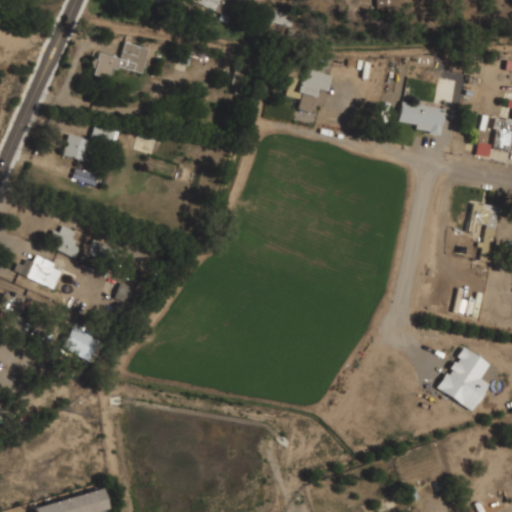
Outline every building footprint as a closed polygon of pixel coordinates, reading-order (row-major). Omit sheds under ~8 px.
[(233,3),(225,0),(187,0),(187,1),(229,15),(233,3)] [(290,19),(284,19),(285,11),(266,9),(265,22),(290,24),(290,19)] [(147,47),(123,42),(119,58),(95,52),(90,74),(109,79),(111,66),(141,73),(147,47)] [(229,83),(240,87),(249,60),(237,56),(229,83)] [(511,71),(511,60),(504,60),(503,70),(511,71)] [(329,74),(305,68),(302,79),(289,75),(283,95),(298,99),(295,109),(311,113),(313,105),(320,106),(329,74)] [(511,99),(506,98),(504,107),(511,108),(511,111),(510,120),(495,117),(489,148),(511,151),(511,99)] [(442,108),(400,101),(397,121),(415,124),(414,130),(438,134),(442,108)] [(89,137),(114,142),(117,129),(92,124),(89,137)] [(81,161),(88,140),(67,133),(60,154),(81,161)] [(486,156),(488,144),(476,142),(474,154),(486,156)] [(55,249),(75,258),(81,246),(68,240),(73,231),(60,224),(57,232),(51,229),(47,239),(57,244),(55,249)] [(30,261),(20,257),(14,272),(52,288),(59,271),(51,267),(53,263),(33,254),(30,261)] [(128,304),(134,288),(119,282),(112,298),(128,304)] [(0,304),(0,329),(21,330),(21,295),(0,295),(0,304)] [(435,389),(471,410),(487,383),(478,378),(487,363),(461,347),(435,389)] [(32,507),(32,511),(95,511),(105,509),(100,488),(32,507)]
